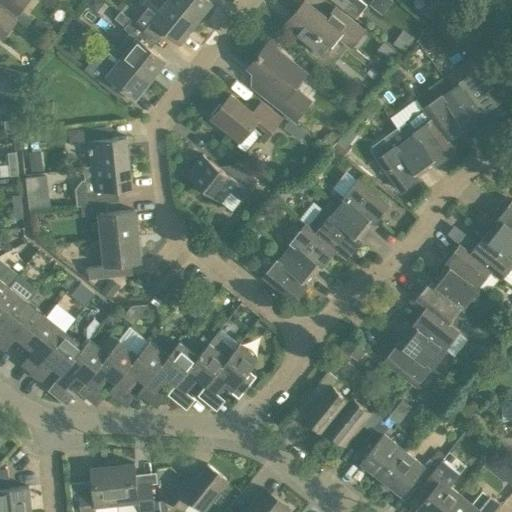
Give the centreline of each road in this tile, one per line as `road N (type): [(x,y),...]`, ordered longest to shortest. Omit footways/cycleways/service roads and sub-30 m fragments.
road 1 (residential): [(249,0),(156,119),(168,228),(309,347)]
road 2 (residential): [(511,158),(493,154),(457,177),(390,269),(360,282),(309,347)]
road 3 (residential): [(242,432),(50,421)]
road 4 (residential): [(347,511),(242,432)]
